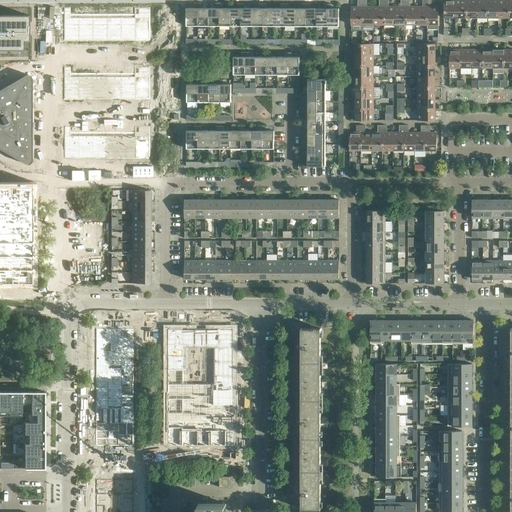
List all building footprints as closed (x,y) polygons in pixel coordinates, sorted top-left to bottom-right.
[(357,0),(358,6),(351,6),(351,25),(362,25),(361,0),(357,0)] [(367,0),(361,0),(362,25),(373,25),(373,6),(367,6),(367,0)] [(373,6),(373,25),(384,25),(383,0),(379,0),(379,6),(373,6)] [(388,0),(383,0),(384,25),(394,25),(394,6),(389,6),(388,0)] [(394,6),(394,25),(405,25),(405,0),(400,0),(401,6),(394,6)] [(405,0),(405,25),(416,25),(416,7),(410,7),(410,0),(405,0)] [(416,7),(416,25),(427,25),(427,0),(422,0),(422,7),(416,7)] [(427,0),(427,25),(427,29),(439,29),(439,7),(432,7),(431,0),(427,0)] [(444,0),(444,17),(456,17),(455,0),(444,0)] [(466,0),(455,0),(456,17),(467,17),(466,0)] [(477,0),(466,0),(467,17),(477,17),(477,0)] [(488,0),(477,0),(477,17),(488,17),(488,0)] [(498,0),(488,0),(488,17),(499,17),(498,0)] [(498,0),(499,17),(510,17),(509,0),(498,0)] [(187,7),(187,25),(198,26),(198,3),(194,3),(194,8),(187,7)] [(198,3),(198,26),(208,26),(209,8),(202,8),(202,3),(198,3)] [(209,8),(208,26),(219,26),(220,3),(216,3),(216,8),(209,8)] [(220,3),(219,26),(230,26),(230,8),(224,8),(224,3),(220,3)] [(230,8),(230,26),(241,26),(241,3),(237,3),(237,8),(230,8)] [(241,3),(241,26),(252,26),(252,8),(245,8),(245,3),(241,3)] [(252,8),(252,26),(263,26),(263,3),(259,3),(259,8),(252,8)] [(263,3),(263,26),(274,26),(274,8),(267,8),(267,3),(263,3)] [(274,8),(274,26),(284,26),(285,3),(281,3),(281,8),(274,8)] [(285,3),(284,26),(295,26),(295,8),(289,8),(289,3),(285,3)] [(295,8),(295,26),(306,26),(306,3),(302,3),(302,8),(295,8)] [(306,3),(306,26),(317,26),(317,8),(310,8),(310,3),(306,3)] [(317,8),(317,26),(327,26),(327,28),(328,28),(328,3),(324,3),(324,8),(317,8)] [(328,3),(328,28),(338,28),(338,26),(339,26),(339,8),(331,8),(331,3),(328,3)] [(71,8),(64,8),(64,40),(150,40),(150,8),(135,8),(135,19),(71,19),(71,8)] [(0,49),(23,50),(23,41),(28,41),(28,35),(28,22),(28,15),(0,14),(0,49)] [(224,35),(219,35),(219,39),(219,44),(230,44),(230,39),(224,39),(224,35)] [(355,43),(356,55),(373,55),(373,43),(355,43)] [(435,43),(417,43),(417,55),(435,55),(435,43)] [(472,50),(472,68),(482,68),(482,49),(472,50)] [(493,49),(482,49),(482,68),(493,68),(493,49)] [(493,49),(493,68),(493,73),(504,73),(504,68),(504,49),(493,49)] [(460,50),(449,50),(449,68),(460,68),(460,50)] [(460,50),(460,68),(472,68),(472,50),(460,50)] [(241,56),(233,56),(234,74),(245,74),(245,52),(241,52),(241,56)] [(245,52),(245,74),(256,74),(256,56),(249,56),(249,52),(245,52)] [(256,56),(256,74),(266,74),(266,52),(263,52),(263,56),(256,56)] [(266,52),(266,74),(277,74),(277,56),(270,56),(270,52),(266,52)] [(284,56),(277,56),(277,74),(288,74),(288,52),(284,52),(284,56)] [(292,52),(288,52),(288,74),(300,74),(299,56),(292,56),(292,52)] [(373,55),(356,55),(356,66),(373,66),(373,55)] [(435,55),(417,55),(417,66),(435,66),(435,55)] [(373,66),(356,66),(356,76),(373,76),(373,66)] [(435,66),(417,66),(417,76),(435,76),(435,66)] [(71,67),(64,67),(64,99),(150,99),(150,67),(135,67),(135,77),(71,77),(71,67)] [(0,149),(21,161),(24,163),(26,164),(27,164),(28,164),(29,163),(30,163),(31,162),(31,161),(32,160),(32,159),(32,155),(32,79),(32,78),(31,77),(31,76),(30,76),(30,75),(29,75),(29,74),(28,74),(27,74),(26,74),(25,75),(0,89),(0,149)] [(373,76),(356,76),(356,87),(373,87),(373,76)] [(435,76),(417,76),(417,87),(435,87),(435,76)] [(303,86),(303,90),(326,90),(326,79),(308,78),(308,86),(303,86)] [(187,84),(187,101),(198,102),(199,79),(195,79),(195,84),(187,84)] [(199,79),(198,102),(209,102),(209,84),(202,84),(202,79),(199,79)] [(209,84),(209,102),(220,102),(220,79),(216,79),(216,84),(209,84)] [(220,79),(220,102),(231,102),(231,84),(224,84),(224,79),(220,79)] [(373,87),(356,87),(356,98),(373,98),(373,87)] [(435,87),(417,87),(417,98),(435,98),(435,87)] [(303,90),(303,94),(308,94),(308,101),(326,101),(326,90),(303,90)] [(373,98),(356,98),(356,109),(373,109),(373,98)] [(435,98),(417,98),(417,109),(435,109),(435,98)] [(303,107),(303,112),(326,112),(326,101),(308,101),(308,108),(303,107)] [(373,109),(356,109),(356,120),(373,120),(373,109)] [(435,109),(417,109),(417,120),(435,120),(435,109)] [(303,112),(303,115),(308,115),(308,122),(326,122),(326,112),(303,112)] [(303,129),(303,133),(326,133),(326,122),(308,122),(308,129),(303,129)] [(349,150),(350,150),(361,150),(361,132),(361,125),(356,125),(356,132),(349,132),(349,150)] [(361,125),(361,132),(361,150),(372,150),(372,132),(366,132),(365,125),(361,125)] [(372,132),(372,150),(382,150),(382,125),(378,125),(378,132),(372,132)] [(382,125),(382,150),(393,150),(393,132),(387,132),(387,125),(382,125)] [(393,132),(393,150),(404,150),(404,125),(399,125),(399,132),(393,132)] [(404,125),(404,150),(415,150),(415,132),(409,132),(409,125),(404,125)] [(415,132),(415,150),(426,150),(426,125),(421,125),(421,132),(415,132)] [(426,125),(426,150),(437,150),(437,132),(430,132),(430,125),(426,125)] [(71,126),(64,126),(64,158),(150,158),(150,126),(135,126),(135,136),(71,136),(71,126)] [(187,130),(187,148),(198,148),(198,126),(194,126),(194,130),(187,130)] [(198,126),(198,148),(209,148),(209,130),(202,130),(202,126),(198,126)] [(209,130),(209,148),(220,148),(220,126),(216,126),(216,130),(209,130)] [(220,126),(220,148),(231,148),(231,130),(224,130),(224,126),(220,126)] [(231,130),(231,148),(242,148),(242,126),(238,126),(238,130),(231,130)] [(242,126),(242,148),(252,148),(252,130),(245,130),(245,126),(242,126)] [(252,130),(252,148),(263,148),(263,126),(259,126),(259,130),(252,130)] [(263,126),(263,148),(274,148),(274,130),(267,130),(267,126),(263,126)] [(303,133),(303,137),(308,137),(308,144),(326,144),(326,133),(303,133)] [(303,151),(303,155),(326,155),(326,144),(308,144),(308,151),(303,151)] [(326,155),(303,155),(303,159),(308,159),(308,166),(312,166),(321,166),(326,166),(326,155)] [(32,186),(0,185),(0,282),(32,282),(32,186)] [(150,190),(132,190),(132,200),(150,200),(150,190)] [(195,199),(185,199),(185,217),(195,217),(195,199)] [(205,199),(195,199),(195,217),(205,217),(205,199)] [(216,199),(205,199),(205,217),(216,217),(216,199)] [(226,199),(216,199),(216,217),(226,217),(226,199)] [(236,199),(226,199),(226,217),(236,217),(236,199)] [(247,199),(236,199),(236,217),(247,217),(247,199)] [(257,199),(247,199),(247,217),(257,217),(257,199)] [(267,199),(257,199),(257,217),(267,217),(267,199)] [(277,199),(267,199),(267,217),(277,217),(277,199)] [(277,199),(277,217),(288,217),(288,199),(277,199)] [(298,199),(288,199),(288,217),(298,217),(298,199)] [(308,199),(298,199),(298,217),(308,217),(308,199)] [(319,199),(308,199),(308,217),(319,217),(319,199)] [(329,199),(319,199),(319,217),(329,217),(329,199)] [(329,199),(329,217),(339,217),(339,199),(329,199)] [(472,199),(472,217),(483,217),(483,199),(472,199)] [(483,199),(483,217),(493,217),(493,199),(483,199)] [(493,199),(493,217),(503,217),(503,199),(493,199)] [(511,199),(503,199),(503,217),(511,217),(511,199)] [(150,200),(132,200),(132,210),(150,210),(150,200)] [(150,210),(132,210),(132,221),(150,221),(150,210)] [(367,210),(367,221),(385,221),(385,210),(367,210)] [(426,210),(426,221),(444,221),(444,210),(426,210)] [(150,221),(132,221),(132,231),(150,231),(150,221)] [(367,221),(367,231),(385,231),(385,221),(367,221)] [(426,221),(426,231),(444,231),(444,221),(426,221)] [(150,231),(132,231),(132,241),(150,241),(150,231)] [(367,231),(367,241),(385,241),(385,231),(367,231)] [(426,231),(426,241),(444,241),(444,231),(426,231)] [(150,241),(132,241),(132,252),(150,252),(150,241)] [(367,241),(367,251),(385,251),(385,241),(367,241)] [(426,241),(426,251),(444,251),(444,241),(426,241)] [(76,264),(77,244),(65,244),(65,264),(76,264)] [(367,251),(367,261),(385,261),(385,251),(367,251)] [(426,251),(426,261),(444,261),(444,251),(426,251)] [(150,252),(132,252),(132,262),(150,262),(150,252)] [(195,260),(185,260),(185,278),(195,278),(195,260)] [(205,260),(195,260),(195,278),(205,278),(205,260)] [(205,260),(205,278),(216,278),(216,260),(205,260)] [(226,260),(216,260),(216,278),(226,278),(226,260)] [(236,260),(226,260),(226,278),(236,278),(236,260)] [(236,260),(236,278),(247,278),(247,260),(236,260)] [(257,260),(247,260),(247,278),(257,278),(257,260)] [(267,260),(257,260),(257,278),(267,278),(267,260)] [(267,260),(267,278),(277,278),(277,260),(267,260)] [(288,260),(277,260),(277,278),(288,278),(288,260)] [(298,260),(288,260),(288,278),(298,278),(298,260)] [(308,260),(298,260),(298,278),(308,278),(308,260)] [(319,260),(308,260),(308,278),(319,278),(319,260)] [(329,260),(319,260),(319,278),(329,278),(329,260)] [(329,260),(329,278),(339,278),(339,260),(329,260)] [(472,260),(472,278),(483,278),(483,260),(472,260)] [(483,260),(483,278),(493,278),(493,260),(483,260)] [(493,260),(493,278),(503,278),(503,260),(493,260)] [(511,260),(503,260),(503,278),(511,278),(511,260)] [(367,261),(367,272),(385,272),(385,261),(367,261)] [(426,261),(426,272),(444,272),(444,261),(426,261)] [(150,262),(132,262),(132,272),(150,272),(150,262)] [(132,272),(132,283),(150,283),(150,272),(132,272)] [(367,272),(367,283),(385,283),(385,272),(367,272)] [(426,272),(426,283),(444,283),(444,272),(426,272)] [(381,343),(381,321),(370,321),(370,327),(371,343),(381,343)] [(391,340),(391,321),(381,321),(381,343),(382,343),(382,340),(391,340)] [(402,340),(402,321),(391,321),(391,340),(402,340)] [(412,343),(412,321),(402,321),(402,340),(411,340),(411,343),(412,343)] [(422,343),(422,321),(412,321),(412,343),(422,343)] [(432,343),(432,321),(422,321),(422,343),(432,343)] [(442,343),(442,321),(432,321),(432,343),(442,343)] [(453,343),(453,321),(442,321),(442,343),(453,343)] [(463,343),(463,321),(453,321),(453,343),(463,343)] [(473,343),(474,321),(463,321),(463,343),(473,343)] [(301,328),(301,359),(301,364),(321,364),(321,328),(317,328),(317,327),(313,327),(313,328),(301,328)] [(133,328),(95,328),(96,446),(133,446),(133,328)] [(233,328),(168,328),(168,446),(233,446),(233,328)] [(396,374),(396,364),(377,363),(377,374),(396,374)] [(472,374),(472,363),(448,363),(448,374),(472,374)] [(321,364),(301,364),(301,400),(321,400),(321,364)] [(396,384),(396,374),(377,374),(377,384),(400,384),(396,384)] [(472,384),(472,374),(448,374),(448,384),(472,384)] [(400,395),(400,384),(377,384),(377,395),(400,395)] [(472,395),(472,384),(448,384),(448,395),(472,395)] [(0,415),(9,415),(9,391),(0,391),(0,415)] [(21,415),(21,391),(9,391),(9,415),(21,415)] [(44,391),(21,391),(21,415),(21,404),(31,404),(31,403),(44,403),(44,391)] [(400,405),(400,395),(377,395),(377,405),(400,405)] [(472,405),(472,395),(448,395),(448,405),(472,405)] [(321,400),(301,400),(301,428),(302,428),(301,428),(301,436),(321,436),(321,400)] [(44,423),(44,403),(31,403),(31,404),(31,413),(31,422),(28,422),(23,422),(23,423),(44,423)] [(396,414),(396,405),(400,405),(377,405),(377,415),(400,415),(400,414),(396,414)] [(472,415),(472,405),(448,405),(448,415),(472,415)] [(400,425),(400,415),(377,415),(377,425),(400,425)] [(472,426),(472,415),(448,415),(448,426),(462,426),(472,426)] [(44,433),(44,423),(23,423),(23,433),(44,433)] [(400,435),(400,425),(377,425),(377,435),(400,435)] [(462,441),(462,431),(439,431),(439,441),(462,441)] [(44,444),(44,433),(23,433),(23,444),(44,444)] [(400,446),(400,435),(377,435),(377,446),(400,446)] [(321,436),(301,436),(301,472),(321,472),(321,436)] [(462,452),(462,441),(439,441),(439,442),(443,442),(443,452),(462,452)] [(44,456),(44,444),(23,444),(23,456),(44,456)] [(400,456),(400,446),(377,446),(377,456),(400,456)] [(443,452),(439,452),(439,462),(462,462),(462,452),(443,452)] [(44,468),(44,456),(23,456),(24,456),(24,468),(44,468)] [(396,466),(396,456),(400,456),(377,456),(377,466),(396,466)] [(462,472),(462,462),(439,462),(439,472),(462,472)] [(396,466),(377,466),(377,477),(402,477),(402,466),(396,466)] [(301,499),(301,505),(301,508),(321,508),(321,472),(301,472),(301,499),(302,499),(301,499)] [(462,482),(462,472),(439,472),(439,482),(462,482)] [(231,476),(220,476),(220,487),(231,487),(231,476)] [(96,479),(95,511),(133,511),(133,479),(96,479)] [(462,492),(462,482),(439,482),(439,483),(443,483),(443,492),(439,492),(462,492)] [(462,503),(462,492),(439,492),(439,503),(462,503)] [(385,511),(385,499),(375,499),(374,511),(385,511)] [(395,511),(395,502),(386,502),(386,499),(385,499),(385,511),(395,511)] [(405,511),(406,502),(395,502),(395,511),(405,511)] [(416,511),(416,502),(406,502),(405,511),(416,511)] [(199,510),(191,510),(190,511),(231,511),(231,510),(226,510),(226,503),(199,503),(199,510)] [(462,511),(462,503),(439,503),(439,511),(462,511)]
